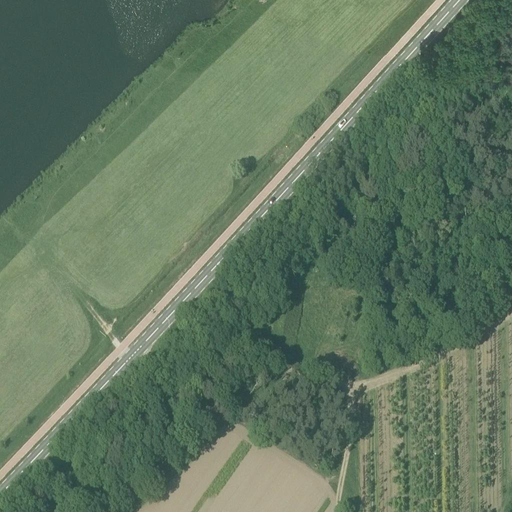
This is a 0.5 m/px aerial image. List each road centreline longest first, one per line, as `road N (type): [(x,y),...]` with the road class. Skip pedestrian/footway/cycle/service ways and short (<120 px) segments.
road 1 (secondary): [(0,495),(459,0)]
road 2 (track): [(357,389),(131,357),(91,305)]
road 3 (track): [(511,318),(357,389)]
